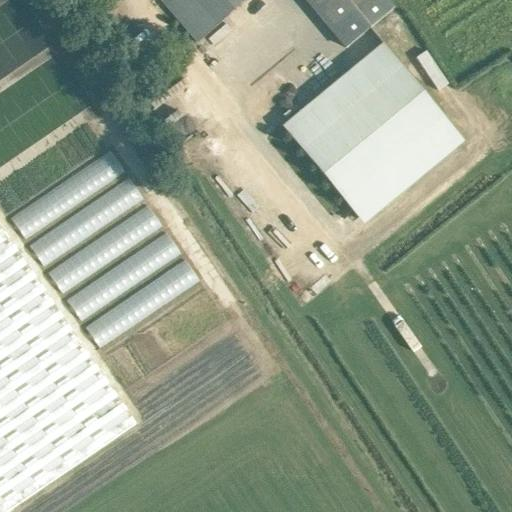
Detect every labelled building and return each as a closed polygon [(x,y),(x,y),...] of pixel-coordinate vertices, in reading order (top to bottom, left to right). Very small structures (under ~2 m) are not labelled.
[(160,0),(197,43),(247,0),(160,0)] [(300,0),(342,50),(391,9),(382,0),(300,0)] [(282,127),(347,205),(445,119),(382,43),(282,127)] [(0,111),(0,163),(14,156),(0,131),(0,130),(8,126),(0,111)] [(0,511),(5,511),(134,425),(0,228),(0,511)]
